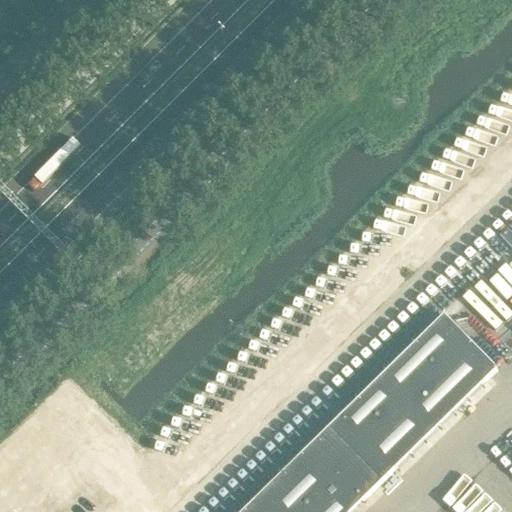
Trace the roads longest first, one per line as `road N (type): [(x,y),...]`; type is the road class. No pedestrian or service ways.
road 1 (unclassified): [(0,383),(384,0)]
road 2 (motorway): [(0,294),(295,0)]
road 3 (motorway): [(232,0),(0,230)]
road 4 (unclassified): [(0,160),(160,0)]
